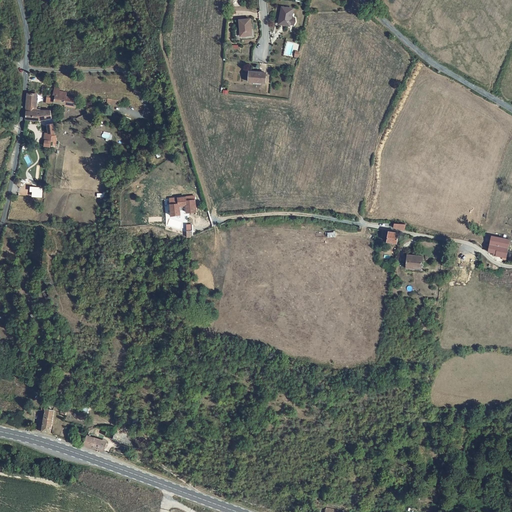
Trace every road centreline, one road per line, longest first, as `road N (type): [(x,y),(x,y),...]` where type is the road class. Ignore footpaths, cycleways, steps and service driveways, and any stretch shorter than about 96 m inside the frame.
road 1 (primary): [(239,511),(0,431)]
road 2 (unclassified): [(0,226),(22,118),(28,46),(19,0)]
road 3 (residential): [(360,0),(417,52),(511,110)]
road 4 (track): [(206,221),(301,214),(385,228)]
road 5 (residential): [(511,268),(477,247),(385,228)]
